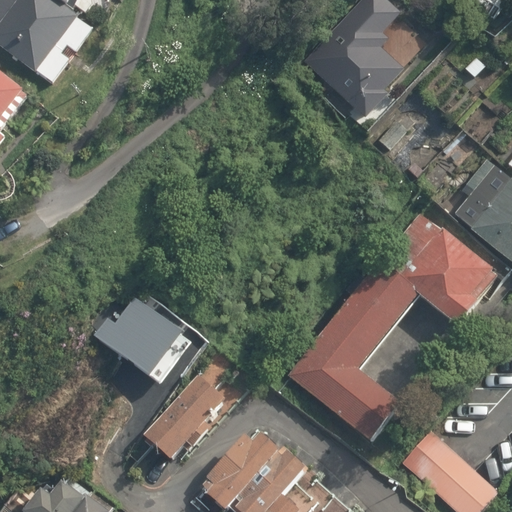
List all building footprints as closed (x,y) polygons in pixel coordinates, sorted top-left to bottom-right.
[(0,0),(0,48),(35,75),(37,73),(52,85),(70,61),(61,55),(66,48),(76,54),(93,31),(77,21),(79,18),(73,13),(55,0),(0,0)] [(55,0),(73,13),(76,7),(86,15),(93,6),(91,0),(55,0)] [(389,0),(362,0),(304,62),(364,121),(389,96),(383,92),(405,71),(382,49),(389,41),(383,35),(405,13),(389,0)] [(505,0),(467,0),(467,1),(493,21),(507,2),(505,0)] [(486,68),(477,58),(465,69),(475,79),(486,68)] [(0,145),(6,138),(0,133),(0,132),(28,97),(21,92),(22,90),(0,72),(0,145)] [(407,132),(397,123),(379,142),(389,151),(407,132)] [(472,229),(470,231),(511,266),(511,179),(511,180),(487,161),(461,192),(468,198),(454,215),(472,229)] [(371,444),(401,406),(357,371),(418,297),(457,329),(478,303),(476,302),(498,278),(491,272),(493,270),(443,230),(441,231),(421,217),(401,238),(406,242),(382,267),(378,265),(288,379),(371,444)] [(110,322),(97,340),(155,385),(156,384),(162,388),(194,347),(187,342),(188,340),(138,303),(119,329),(110,322)] [(226,403),(198,378),(144,438),(171,463),(187,445),(192,450),(209,431),(203,426),(226,403)] [(251,444),(244,438),(205,479),(208,482),(203,488),(209,493),(206,496),(225,511),(236,501),(240,504),(235,510),(237,511),(298,511),(299,511),(281,495),(304,471),(286,455),(282,459),(277,455),(278,453),(259,436),(251,444)] [(406,468),(454,511),(481,511),(498,493),(435,436),(406,468)] [(99,511),(62,485),(50,499),(40,492),(23,511),(99,511)]
